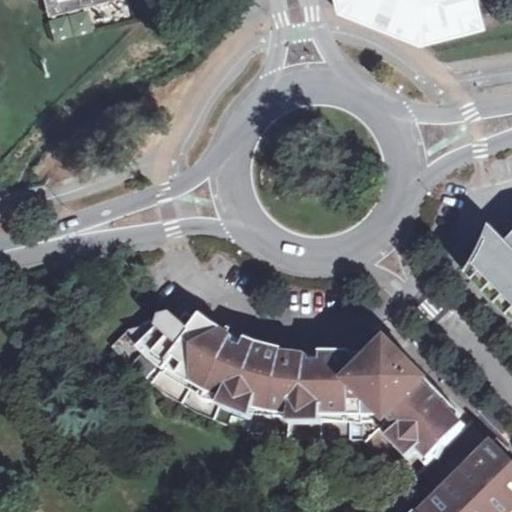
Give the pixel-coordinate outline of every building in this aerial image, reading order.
[(128,0),(47,0),(52,19),(128,0)] [(431,41),(474,29),(482,16),(477,0),(337,0),(338,1),(389,13),(431,41)] [(389,13),(338,1),(340,11),(345,12),(359,15),(371,19),(378,22),(395,29),(415,40),(420,44),(431,41),(389,13)] [(479,283),(510,244),(494,228),(483,253),(476,263),(469,273),(479,283)] [(511,242),(510,244),(479,283),(511,316),(511,242)] [(126,333),(128,334),(112,350),(116,355),(131,370),(146,383),(160,394),(195,415),(218,425),(244,434),(266,439),(293,443),(321,445),(355,443),(362,442),(407,486),(462,431),(453,422),(457,418),(437,397),(439,394),(404,359),(399,359),(398,364),(392,364),(382,364),(383,358),(336,358),(336,364),(329,364),(323,364),(323,359),(315,359),(296,357),(273,353),(250,346),(226,334),(218,329),(205,321),(198,315),(194,314),(189,319),(183,314),(173,324),(164,317),(144,322),(136,330),(126,333)] [(460,414),(439,394),(437,397),(457,418),(460,414)] [(511,511),(511,458),(496,442),(472,466),(483,477),(452,507),(441,496),(425,511),(511,511)] [(483,477),(472,466),(441,496),(452,507),(483,477)]
